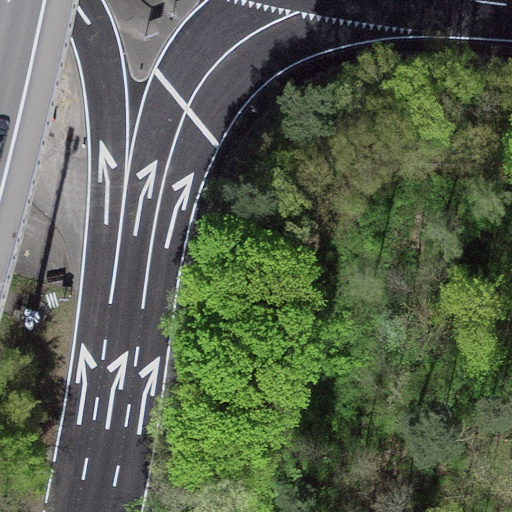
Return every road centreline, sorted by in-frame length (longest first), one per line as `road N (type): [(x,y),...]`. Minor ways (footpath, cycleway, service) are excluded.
road 1 (motorway): [(134,293),(186,105),(242,37),(309,0)]
road 2 (motorway): [(134,293),(105,80),(76,0)]
road 3 (motorway): [(90,511),(134,293)]
